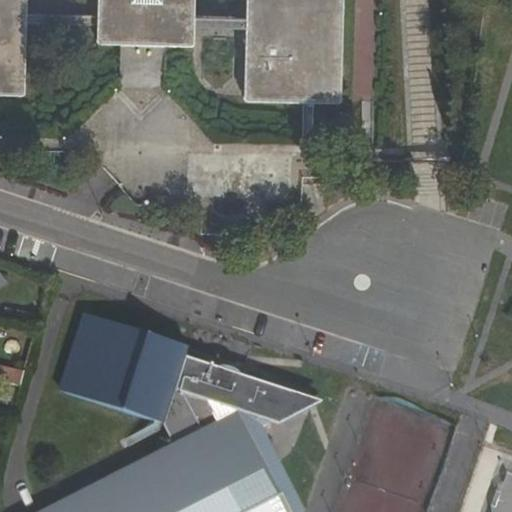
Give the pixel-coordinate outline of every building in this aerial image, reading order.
[(0,0),(0,96),(25,98),(26,25),(27,14),(26,0),(97,0),(97,16),(97,26),(97,44),(194,47),(195,30),(195,18),(195,0),(246,0),(246,19),(246,30),(245,102),(341,104),(343,0),(0,0)] [(97,16),(27,14),(26,25),(97,26),(97,16)] [(195,30),(246,30),(246,19),(195,18),(195,30)] [(164,72),(165,51),(121,50),(120,71),(164,72)] [(185,348),(87,317),(64,394),(160,422),(171,445),(44,511),(303,511),(305,510),(261,429),(293,412),(297,394),(182,358),(185,348)] [(0,381),(0,382),(19,387),(24,371),(3,366),(0,381)]
